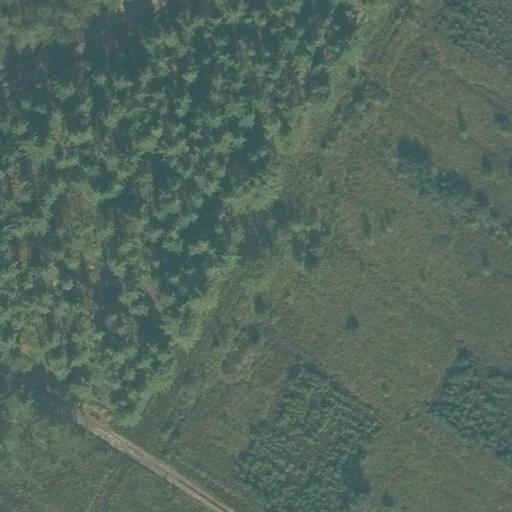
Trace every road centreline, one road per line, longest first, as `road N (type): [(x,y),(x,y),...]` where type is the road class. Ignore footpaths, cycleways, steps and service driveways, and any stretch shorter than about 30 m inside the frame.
road 1 (track): [(0,364),(229,511)]
road 2 (track): [(150,0),(0,84)]
